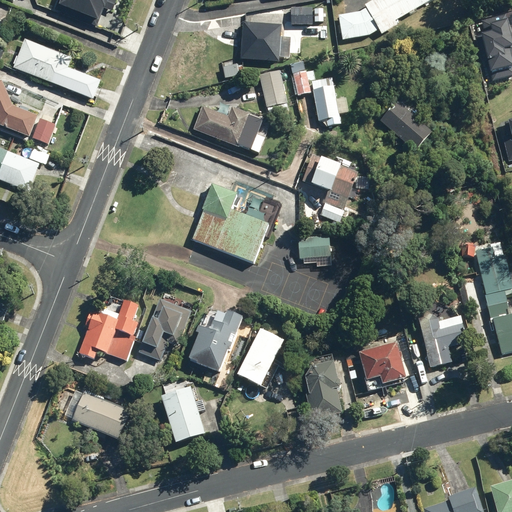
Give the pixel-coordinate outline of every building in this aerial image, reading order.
[(61,0),(59,8),(98,24),(104,10),(112,14),(117,2),(112,0),(61,0)] [(338,18),(342,43),(369,38),(379,32),(381,37),(398,28),(395,23),(436,0),(377,0),(365,7),(366,10),(358,15),(338,18)] [(312,10),(291,10),(291,27),(313,27),(312,10)] [(323,23),(323,10),(315,10),(315,23),(323,23)] [(511,24),(510,16),(475,24),(488,84),(511,78),(511,24)] [(281,27),(243,25),(240,62),(279,65),(279,59),(289,60),(291,40),(281,39),(281,27)] [(24,41),(13,70),(69,93),(75,76),(67,73),(72,60),(24,41)] [(303,64),(290,67),(292,76),(305,73),(303,64)] [(287,105),(280,73),(259,77),(267,110),(287,105)] [(311,95),(306,74),(293,77),(298,98),(311,95)] [(99,86),(78,79),(73,92),(94,100),(99,86)] [(333,80),(312,84),(319,124),(327,123),(328,129),(341,127),(339,116),(346,115),(344,102),(337,104),(333,80)] [(38,118),(12,108),(2,83),(0,83),(0,127),(0,128),(30,139),(38,118)] [(397,105),(380,124),(414,155),(431,136),(397,105)] [(203,108),(193,132),(236,149),(237,147),(259,156),(265,141),(257,137),(262,124),(248,118),(249,116),(231,109),(227,118),(203,108)] [(56,127),(39,120),(32,139),(49,146),(56,127)] [(511,122),(504,124),(508,137),(503,139),(509,164),(511,163),(511,122)] [(50,157),(33,150),(29,160),(46,167),(50,157)] [(39,166),(8,153),(0,172),(0,181),(28,193),(39,166)] [(345,212),(358,175),(339,168),(339,169),(329,165),(329,164),(312,158),(303,184),(311,187),(311,189),(325,194),(322,204),(345,212)] [(216,183),(192,238),(255,265),(271,229),(237,214),(245,196),(216,183)] [(320,218),(339,225),(344,212),(325,205),(320,218)] [(299,262),(332,260),(330,238),(297,240),(299,262)] [(473,259),(474,245),(463,245),(462,259),(473,259)] [(511,309),(508,310),(504,292),(511,290),(511,285),(506,257),(503,258),(500,245),(490,247),(491,250),(475,254),(485,297),(484,297),(490,323),(493,322),(501,356),(511,353),(511,309)] [(163,364),(170,346),(181,350),(196,308),(163,296),(148,337),(141,356),(163,364)] [(124,299),(122,309),(105,306),(103,314),(88,311),(79,355),(97,359),(110,362),(130,366),(144,303),(124,299)] [(459,303),(446,305),(417,310),(428,370),(456,365),(453,348),(466,345),(459,303)] [(210,306),(189,363),(224,376),(246,319),(210,306)] [(291,344),(262,329),(238,376),(267,391),(291,344)] [(400,336),(358,345),(368,396),(410,387),(400,336)] [(309,361),(312,417),(346,415),(343,358),(309,361)] [(164,397),(178,444),(210,434),(196,387),(164,397)] [(119,442),(132,412),(85,391),(71,421),(119,442)] [(511,511),(511,482),(491,486),(496,511),(511,511)] [(425,511),(484,511),(476,486),(423,504),(425,511)]
